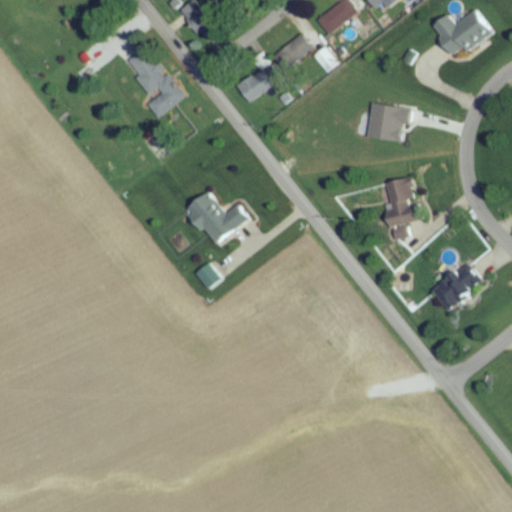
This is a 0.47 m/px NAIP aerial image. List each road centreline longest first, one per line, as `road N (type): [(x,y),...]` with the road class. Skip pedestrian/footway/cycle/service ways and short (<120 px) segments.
road 1 (residential): [(511,472),(133,0)]
road 2 (residential): [(198,81),(300,0)]
